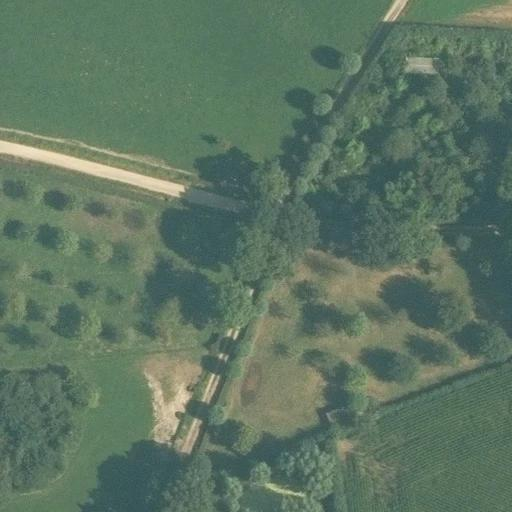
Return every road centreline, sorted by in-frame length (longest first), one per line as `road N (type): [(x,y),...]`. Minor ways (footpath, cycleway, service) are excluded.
road 1 (track): [(169,511),(280,216)]
road 2 (unclassified): [(280,216),(0,145)]
road 3 (track): [(403,0),(312,142),(280,216)]
road 4 (track): [(280,216),(421,232),(511,226)]
